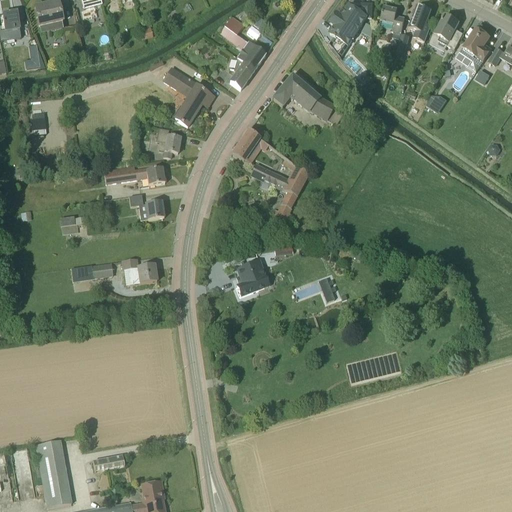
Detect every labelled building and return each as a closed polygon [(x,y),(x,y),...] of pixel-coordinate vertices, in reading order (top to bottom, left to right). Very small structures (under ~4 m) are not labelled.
[(101,5),(99,0),(72,0),(73,2),(79,0),(87,0),(89,8),(101,5)] [(335,25),(329,32),(347,46),(368,19),(374,19),(375,4),(352,3),(343,15),(338,12),(331,21),(335,25)] [(40,36),(63,31),(58,4),(34,9),(40,36)] [(401,35),(405,18),(397,15),(398,10),(384,6),(381,20),(394,24),(392,32),(394,33),(401,35)] [(416,39),(424,42),(431,27),(426,25),(431,12),(417,7),(408,28),(418,32),(416,39)] [(6,39),(16,38),(16,33),(19,32),(16,15),(2,17),(3,23),(3,26),(4,26),(6,39)] [(435,36),(433,35),(433,34),(428,46),(429,46),(430,44),(436,47),(438,44),(455,52),(461,40),(453,36),(459,25),(444,18),(435,36)] [(242,53),(239,58),(249,62),(258,68),(265,59),(236,38),(244,28),(232,19),(219,36),(242,53)] [(267,26),(259,20),(255,26),(257,27),(256,28),(262,32),(267,26)] [(361,35),(370,40),(372,29),(369,28),(365,26),(361,35)] [(153,39),(150,27),(142,29),(145,41),(153,39)] [(490,40),(476,31),(463,50),(464,50),(462,53),(462,56),(470,61),(473,61),(475,58),(476,59),(483,64),(492,52),(485,47),(490,40)] [(395,57),(403,59),(409,36),(401,34),(395,57)] [(378,39),(374,51),(384,55),(389,42),(378,39)] [(503,55),(500,60),(511,66),(511,47),(511,49),(510,48),(505,56),(503,55)] [(29,49),(30,62),(38,61),(37,48),(29,49)] [(503,55),(496,51),(489,64),(495,68),(500,60),(503,55)] [(229,84),(240,93),(258,68),(249,62),(239,58),(236,61),(243,65),(229,84)] [(160,79),(163,81),(170,72),(166,69),(160,79)] [(163,81),(162,84),(188,101),(175,121),(187,129),(209,96),(196,88),(197,87),(171,70),(170,72),(163,81)] [(480,73),(475,82),(484,88),(490,78),(480,73)] [(321,102),(292,77),(272,102),(282,110),(289,102),(292,103),(308,117),(309,115),(327,124),(335,109),(321,102)] [(432,98),(426,108),(432,112),(438,103),(432,98)] [(177,156),(180,141),(168,139),(169,133),(158,131),(155,144),(159,145),(158,152),(164,154),(163,160),(170,161),(171,155),(177,156)] [(231,158),(244,165),(261,141),(248,133),(231,158)] [(497,158),(500,153),(497,147),(491,146),(487,152),(490,157),(497,158)] [(293,173),(295,169),(284,161),(282,165),(293,173)] [(284,223),(293,208),(303,189),(288,182),(255,166),(250,179),(287,197),(278,213),(274,211),(271,217),(284,223)] [(23,169),(14,171),(15,180),(25,178),(23,169)] [(134,169),(118,171),(104,174),(106,187),(148,181),(149,188),(165,186),(162,169),(135,173),(134,169)] [(288,182),(303,189),(309,178),(295,169),(293,173),(288,182)] [(143,207),(141,197),(129,199),(130,210),(138,208),(141,224),(164,220),(161,204),(143,207)] [(74,221),(74,219),(59,221),(61,229),(75,227),(75,228),(77,227),(87,226),(86,220),(74,221)] [(362,263),(365,254),(357,252),(355,261),(362,263)] [(136,271),(134,262),(122,264),(124,272),(128,272),(130,288),(157,284),(154,268),(136,271)] [(242,287),(237,289),(241,299),(270,288),(266,278),(264,279),(258,264),(237,272),(242,287)] [(113,267),(93,269),(94,282),(114,280),(113,267)] [(9,277),(11,292),(20,291),(18,275),(9,277)] [(330,290),(329,288),(333,286),(331,282),(327,283),(327,281),(326,280),(318,283),(319,284),(323,295),(326,305),(334,302),(332,295),(336,294),(334,289),(330,290)] [(36,448),(47,511),(71,507),(60,443),(36,448)] [(94,472),(125,467),(123,455),(92,460),(94,472)] [(0,483),(0,502),(11,501),(7,482),(0,483)] [(144,505),(131,508),(131,511),(164,511),(162,497),(163,497),(161,484),(141,487),(144,505)]
